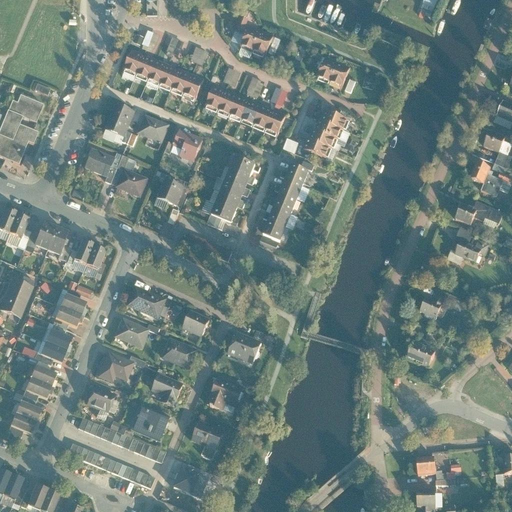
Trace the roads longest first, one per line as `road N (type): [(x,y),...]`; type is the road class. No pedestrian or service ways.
road 1 (residential): [(378,450),(378,346),(389,294),(509,13)]
road 2 (residential): [(87,83),(274,160),(219,283),(134,240)]
road 3 (residential): [(120,271),(227,320),(144,511)]
road 4 (residential): [(95,41),(109,39),(119,23),(173,28),(273,81),(365,114)]
road 5 (residential): [(120,271),(40,470)]
road 6 (residential): [(87,83),(43,200)]
